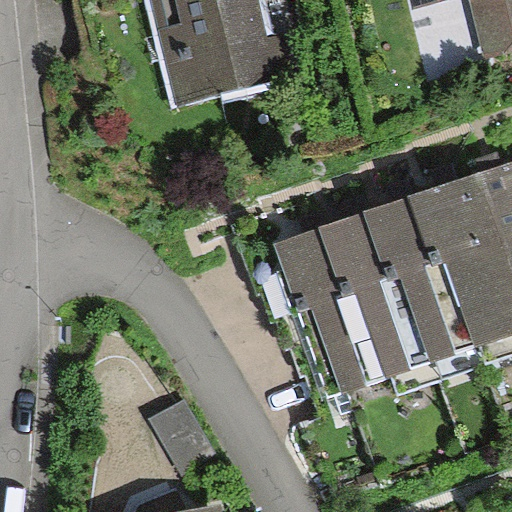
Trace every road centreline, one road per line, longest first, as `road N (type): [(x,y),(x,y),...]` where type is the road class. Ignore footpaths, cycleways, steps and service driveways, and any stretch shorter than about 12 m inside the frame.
road 1 (residential): [(5,249),(130,269),(288,511)]
road 2 (residential): [(0,444),(5,249)]
